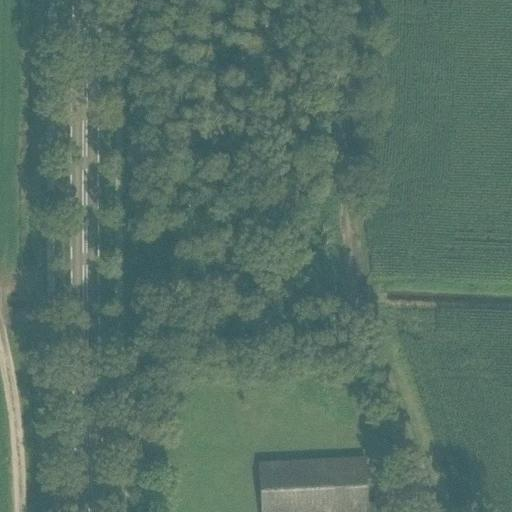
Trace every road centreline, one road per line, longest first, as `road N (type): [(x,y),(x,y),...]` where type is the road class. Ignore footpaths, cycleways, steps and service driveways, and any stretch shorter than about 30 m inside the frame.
road 1 (track): [(432,511),(351,246),(347,0)]
road 2 (primary): [(96,511),(85,0)]
road 3 (track): [(25,511),(22,402),(0,319)]
